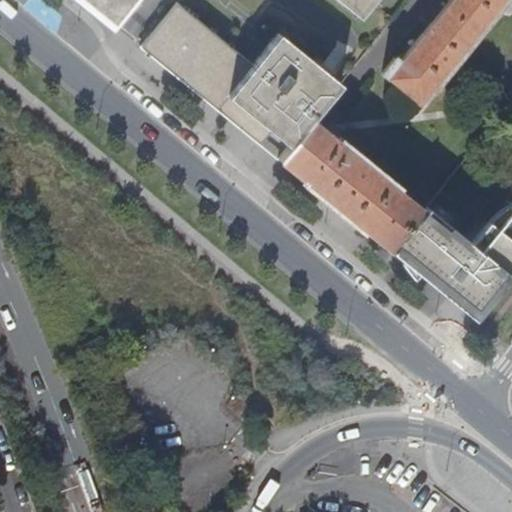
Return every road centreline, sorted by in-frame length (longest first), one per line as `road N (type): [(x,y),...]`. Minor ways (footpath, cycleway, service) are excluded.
road 1 (primary): [(477,407),(93,87)]
road 2 (primary): [(511,479),(443,434),(367,428),(300,457),(250,511)]
road 3 (primary): [(0,278),(90,511)]
road 4 (primary): [(93,87),(0,10)]
